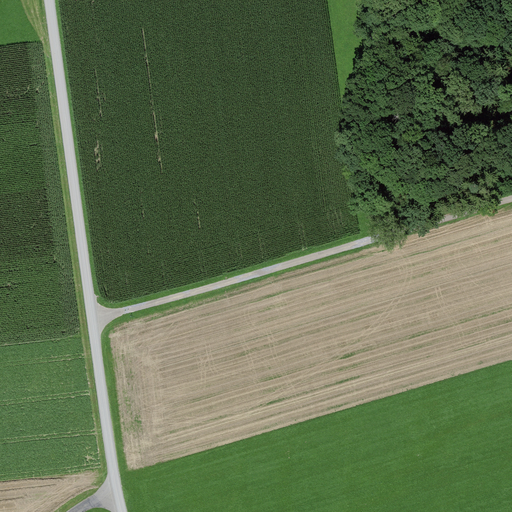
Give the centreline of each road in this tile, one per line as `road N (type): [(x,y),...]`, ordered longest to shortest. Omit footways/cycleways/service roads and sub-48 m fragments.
road 1 (unclassified): [(123,511),(51,0)]
road 2 (track): [(95,320),(511,196)]
